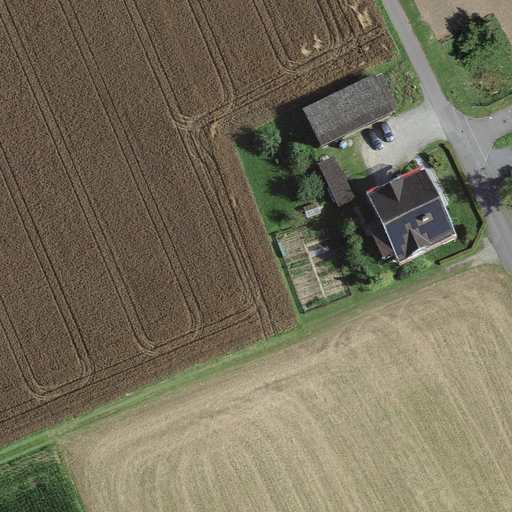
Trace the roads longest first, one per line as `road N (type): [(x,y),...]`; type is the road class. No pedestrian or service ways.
road 1 (track): [(0,461),(508,247)]
road 2 (track): [(460,144),(391,0)]
road 3 (residential): [(511,255),(460,144)]
